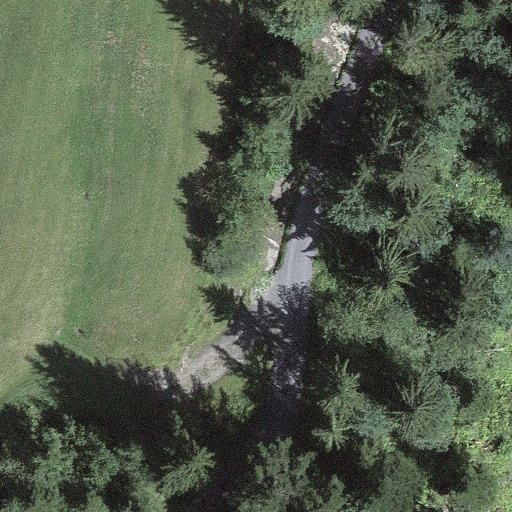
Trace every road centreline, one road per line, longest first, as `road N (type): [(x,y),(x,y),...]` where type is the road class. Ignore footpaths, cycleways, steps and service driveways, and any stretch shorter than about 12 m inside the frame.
road 1 (track): [(198,511),(248,459),(268,420),(359,67),(387,0)]
road 2 (track): [(0,421),(50,382),(162,394),(205,380),(270,331),(297,330)]
